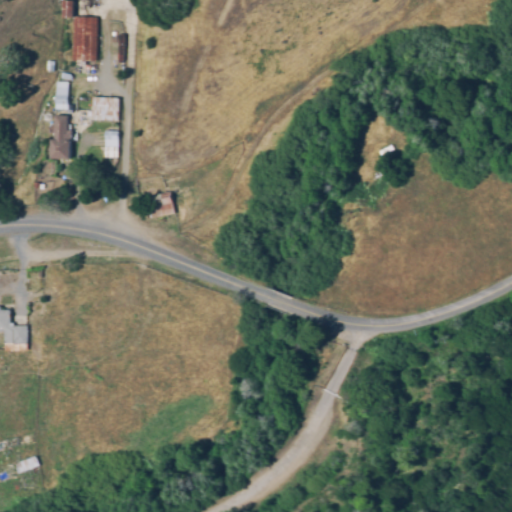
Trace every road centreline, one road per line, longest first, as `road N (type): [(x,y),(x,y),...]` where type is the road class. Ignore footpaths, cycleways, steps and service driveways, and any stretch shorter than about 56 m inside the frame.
road 1 (secondary): [(271,298),(106,238),(0,228)]
road 2 (secondary): [(511,287),(470,310),(365,329),(291,305)]
